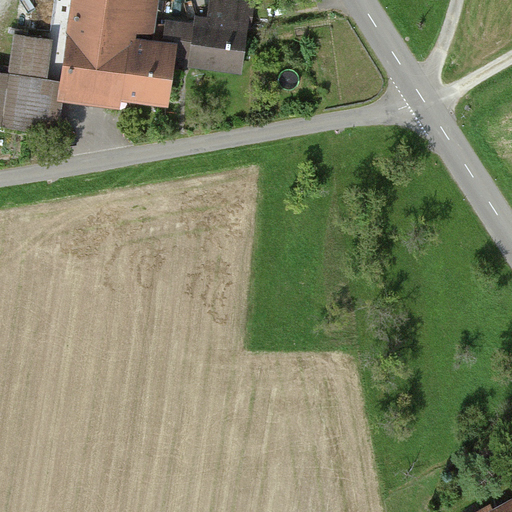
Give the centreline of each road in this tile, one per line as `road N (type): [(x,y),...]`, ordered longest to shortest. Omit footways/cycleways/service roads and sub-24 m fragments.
road 1 (unclassified): [(0,179),(393,112),(423,97)]
road 2 (tertiary): [(423,97),(511,234)]
